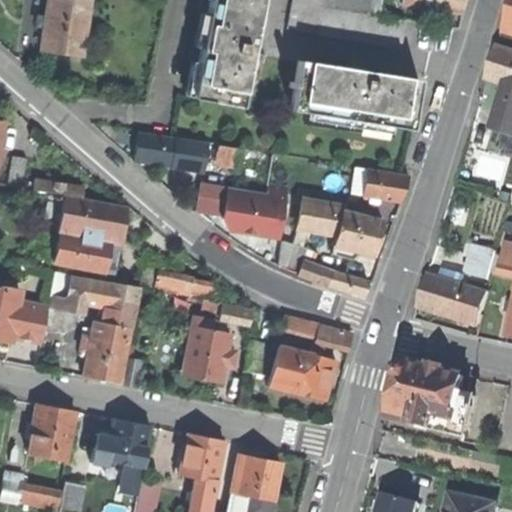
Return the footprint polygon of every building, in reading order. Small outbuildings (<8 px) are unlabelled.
[(48,0),(46,19),(37,17),(36,26),(44,27),(41,50),(53,51),(81,55),(84,34),(86,34),(87,23),(86,23),(89,0),(87,0),(48,0)] [(260,0),(209,0),(207,15),(201,49),(198,63),(191,98),(240,108),(252,47),(254,33),(260,0)] [(293,0),(289,30),(401,48),(405,21),(377,17),(380,0),(293,0)] [(403,0),(403,3),(462,13),(464,0),(403,0)] [(511,0),(502,34),(511,36),(511,0)] [(194,48),(201,49),(207,15),(200,14),(194,48)] [(260,34),(254,33),(252,47),(258,48),(259,41),(260,34)] [(506,86),(511,87),(511,52),(498,48),(492,64),(488,80),(506,86)] [(185,97),(191,98),(198,63),(191,62),(185,97)] [(411,130),(419,81),(365,72),(351,70),(298,62),(295,83),(290,82),(289,88),(294,89),(290,111),(310,114),(309,121),(390,134),(391,126),(411,130)] [(352,64),(351,70),(365,72),(366,66),(358,65),(352,64)] [(511,87),(506,86),(493,128),(511,134),(511,87)] [(203,172),(207,145),(138,134),(133,161),(164,166),(203,172)] [(221,168),(236,171),(239,149),(217,145),(215,161),(222,162),(221,168)] [(6,184),(22,186),(27,156),(11,153),(6,184)] [(403,193),(408,176),(354,168),(349,194),(400,202),(403,193)] [(33,188),(50,191),(83,197),(85,185),(35,177),(33,188)] [(254,234),(277,238),(285,189),(267,186),(267,193),(199,183),(195,210),(223,215),(222,220),(229,230),(254,234)] [(116,271),(128,204),(83,197),(50,191),(44,227),(38,226),(32,255),(116,271)] [(344,207),(302,200),(298,222),(337,230),(343,210),(344,207)] [(382,221),(343,210),(337,230),(334,245),(330,252),(351,259),(353,250),(374,256),(377,241),(382,221)] [(283,242),(278,266),(327,285),(364,295),(368,284),(332,272),(302,262),(307,248),(283,242)] [(511,244),(506,244),(503,258),(511,260),(511,244)] [(473,246),(469,257),(493,264),(497,253),(473,246)] [(179,263),(144,256),(140,282),(210,295),(212,283),(194,280),(191,276),(185,274),(178,273),(179,263)] [(469,257),(465,274),(489,281),(493,264),(469,257)] [(511,275),(511,260),(503,258),(499,273),(511,275)] [(50,295),(65,298),(70,275),(54,272),(50,295)] [(476,327),(487,293),(429,274),(423,291),(418,308),(476,327)] [(70,275),(65,298),(65,300),(104,307),(101,323),(130,328),(137,286),(70,275)] [(13,336),(40,342),(46,308),(18,303),(20,292),(0,288),(0,287),(0,335),(3,339),(6,341),(12,341),(13,336)] [(221,317),(250,322),(253,308),(224,303),(221,317)] [(227,350),(230,333),(209,329),(211,320),(193,316),(181,375),(194,377),(221,382),(224,367),(232,368),(236,352),(227,350)] [(317,340),(350,348),(354,333),(288,317),(284,329),(318,337),(317,340)] [(120,383),(130,328),(101,323),(93,321),(91,337),(82,335),(79,350),(86,351),(84,364),(82,376),(120,383)] [(270,385),(327,398),(331,384),(337,360),(251,337),(245,369),(271,376),(270,385)] [(388,417),(465,436),(474,397),(460,393),(464,377),(401,361),(394,392),(388,417)] [(139,364),(126,362),(122,384),(135,386),(139,364)] [(50,408),(35,405),(26,453),(65,461),(74,413),(50,408)] [(95,434),(90,463),(106,466),(107,460),(130,465),(125,491),(137,493),(150,427),(126,423),(112,420),(109,437),(95,434)] [(195,478),(216,482),(224,443),(199,438),(187,435),(179,474),(195,478)] [(241,468),(235,467),(230,492),(272,500),(279,463),(260,459),(244,456),(241,468)] [(0,489),(0,497),(17,501),(20,486),(22,475),(4,472),(0,489)] [(209,511),(216,482),(195,478),(188,511),(209,511)] [(153,511),(159,484),(144,481),(137,511),(153,511)] [(78,511),(84,485),(64,482),(58,511),(78,511)] [(20,486),(17,501),(56,509),(59,493),(20,486)] [(270,511),(272,500),(230,492),(226,511),(270,511)] [(415,511),(418,502),(382,493),(377,511),(415,511)] [(493,511),(496,503),(451,493),(446,511),(493,511)]
